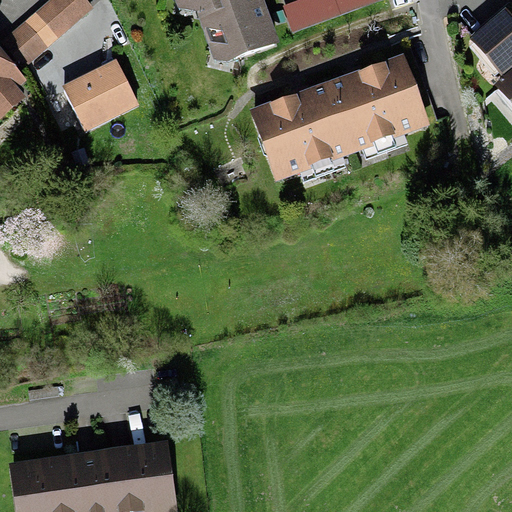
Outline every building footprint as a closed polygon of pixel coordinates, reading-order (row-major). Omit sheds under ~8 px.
[(82,0),(55,0),(37,16),(56,38),(90,8),(82,0)] [(233,60),(274,45),(256,0),(191,0),(195,1),(212,48),(231,52),(233,60)] [(314,0),(285,11),(293,33),(382,0),(314,0)] [(511,24),(506,17),(474,43),(500,74),(511,64),(511,24)] [(4,45),(22,67),(45,47),(26,25),(4,45)] [(348,82),(328,90),(351,153),(425,126),(401,63),(348,82)] [(0,98),(17,84),(0,64),(0,98)] [(116,67),(65,92),(82,126),(115,110),(117,115),(135,106),(116,67)] [(511,77),(499,88),(511,102),(511,77)] [(351,153),(328,90),(254,117),(277,180),(351,153)] [(150,511),(173,509),(165,453),(98,462),(97,456),(79,459),(80,465),(14,474),(19,511),(150,511)]
